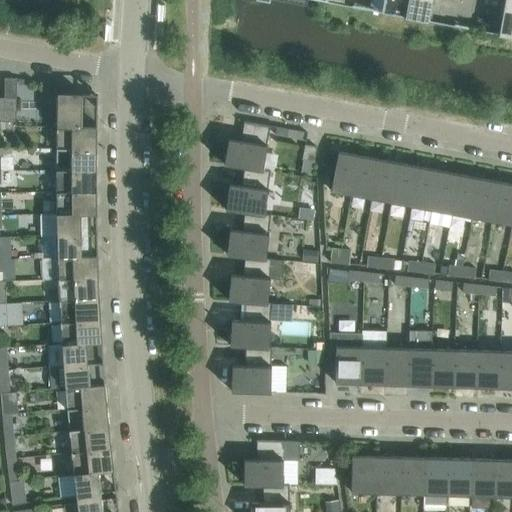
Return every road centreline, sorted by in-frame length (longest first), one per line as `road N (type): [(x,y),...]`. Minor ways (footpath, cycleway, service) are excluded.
road 1 (residential): [(132,78),(129,240),(153,511)]
road 2 (residential): [(203,416),(191,89)]
road 3 (residential): [(511,149),(191,89)]
road 4 (residential): [(511,424),(203,416)]
road 5 (residential): [(132,78),(0,52)]
